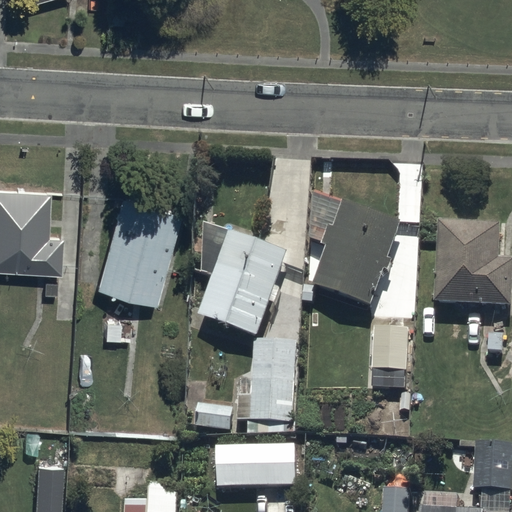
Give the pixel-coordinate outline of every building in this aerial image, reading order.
[(50,186),(0,183),(0,265),(60,269),(62,233),(47,232),(50,186)] [(181,207),(120,192),(96,285),(156,301),(181,207)] [(373,307),(402,223),(344,202),(335,229),(330,228),(324,246),(329,247),(315,287),(373,307)] [(502,224),(439,221),(435,304),(511,308),(511,305),(511,261),(500,261),(502,224)] [(289,254),(231,233),(200,316),(259,337),(289,254)] [(409,332),(375,331),(374,374),(408,375),(409,332)] [(240,422),(251,422),(251,435),(292,436),(292,427),(294,347),(256,346),(255,385),(241,385),(240,422)] [(232,413),(198,409),(196,430),(230,434),(232,413)] [(511,446),(475,447),(474,494),(511,493),(511,446)] [(295,450),(216,451),(216,492),(296,491),(295,450)] [(60,511),(61,465),(36,465),(33,511),(60,511)] [(176,511),(178,489),(149,488),(149,504),(125,503),(124,511),(176,511)] [(408,511),(409,493),(384,493),(383,511),(408,511)] [(277,511),(277,500),(260,500),(259,511),(277,511)]
